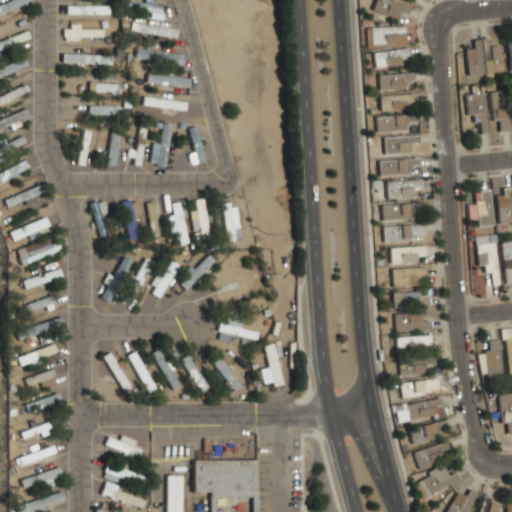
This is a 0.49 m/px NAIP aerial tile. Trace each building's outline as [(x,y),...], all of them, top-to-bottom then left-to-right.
[(0,14),(24,4),(22,0),(11,0),(0,5),(0,14)] [(158,12),(159,4),(126,0),(125,8),(158,12)] [(408,4),(395,0),(374,0),(371,10),(395,18),(398,10),(406,13),(408,4)] [(106,4),(64,4),(64,13),(106,13),(106,4)] [(175,29),(131,21),(128,32),(173,40),(175,29)] [(61,23),(61,38),(100,38),(100,27),(96,27),(96,23),(61,23)] [(404,26),(365,27),(366,48),(405,47),(404,26)] [(0,40),(0,44),(1,48),(19,41),(16,34),(0,40)] [(465,74),(498,71),(496,44),(486,45),(485,37),(471,38),(472,48),(462,49),(465,74)] [(133,57),(180,63),(181,53),(134,47),(133,57)] [(372,53),(374,68),(400,64),(399,59),(408,58),(406,48),(372,53)] [(59,61),(108,62),(108,53),(59,52),(59,61)] [(0,78),(24,65),(20,58),(0,68),(0,78)] [(186,78),(145,70),(143,79),(184,87),(186,78)] [(377,74),(377,89),(404,88),(404,80),(412,80),(411,73),(377,74)] [(86,89),(118,93),(119,83),(87,80),(86,89)] [(503,89),(488,90),(492,131),(507,129),(503,89)] [(463,92),(464,113),(474,113),(475,132),(484,132),(482,91),(463,92)] [(412,94),(378,95),(379,109),(413,108),(412,94)] [(182,109),(183,100),(141,95),(140,104),(182,109)] [(117,114),(117,101),(86,101),(86,114),(117,114)] [(0,128),(28,115),(24,107),(0,118),(0,128)] [(404,115),(375,116),(375,131),(405,130),(404,115)] [(169,124),(160,123),(157,143),(150,142),(147,162),(163,164),(169,124)] [(137,164),(146,127),(139,125),(129,162),(137,164)] [(186,128),(192,152),(187,153),(189,164),(203,160),(194,126),(186,128)] [(90,130),(83,127),(72,162),(80,164),(90,130)] [(118,132),(109,130),(103,162),(112,164),(118,132)] [(416,143),(415,135),(382,137),(383,154),(408,153),(408,143),(416,143)] [(408,174),(407,165),(417,164),(417,158),(377,160),(378,175),(408,174)] [(0,170),(0,176),(1,179),(26,168),(23,160),(0,170)] [(419,180),(385,181),(385,199),(411,198),(411,189),(419,188),(419,180)] [(474,225),(489,224),(487,188),(472,189),(474,225)] [(493,189),(495,222),(511,221),(510,188),(493,189)] [(117,200),(127,239),(137,236),(132,216),(138,214),(134,196),(117,200)] [(191,198),(196,236),(207,234),(201,197),(191,198)] [(112,228),(96,198),(85,204),(100,234),(112,228)] [(141,202),(152,236),(160,233),(150,199),(141,202)] [(380,204),(380,219),(410,218),(410,203),(380,204)] [(221,205),(224,241),(233,240),(233,231),(237,231),(235,204),(221,205)] [(183,237),(180,210),(171,211),(175,238),(183,237)] [(47,230),(43,218),(7,230),(11,242),(47,230)] [(382,225),(382,241),(410,240),(410,235),(422,235),(422,224),(382,225)] [(472,235),(476,270),(487,268),(488,282),(497,281),(491,232),(472,235)] [(24,253),(17,256),(20,265),(59,249),(56,241),(46,245),(43,239),(22,247),(24,253)] [(511,240),(498,241),(501,281),(511,280),(511,240)] [(388,247),(388,262),(414,261),(414,256),(424,256),(423,246),(388,247)] [(214,261),(206,252),(174,278),(182,287),(214,261)] [(152,260),(143,255),(123,289),(132,294),(152,260)] [(147,291),(158,298),(177,264),(170,260),(159,278),(156,276),(147,291)] [(23,288),(60,276),(57,268),(20,280),(23,288)] [(424,268),(390,268),(391,286),(424,286),(424,268)] [(249,290),(244,276),(220,284),(222,291),(212,294),(214,301),(249,290)] [(426,305),(426,296),(418,296),(417,291),(392,292),(392,306),(426,305)] [(427,321),(419,321),(419,312),(393,313),(393,330),(427,329),(427,321)] [(15,331),(18,340),(62,326),(59,316),(15,331)] [(219,319),(216,328),(254,339),(257,329),(219,319)] [(429,335),(394,337),(395,351),(430,349),(429,335)] [(505,373),(511,372),(511,337),(502,338),(505,373)] [(496,338),(481,340),(484,375),(499,373),(496,338)] [(260,382),(269,381),(269,386),(279,385),(273,342),(262,343),(265,365),(257,366),(260,382)] [(19,365),(55,351),(52,343),(16,357),(19,365)] [(148,352),(170,388),(178,383),(157,347),(148,352)] [(123,354),(146,390),(154,384),(131,349),(123,354)] [(99,355),(122,390),(130,385),(107,350),(99,355)] [(177,358),(197,391),(207,385),(187,351),(177,358)] [(40,364),(57,359),(55,352),(38,357),(40,364)] [(228,391),(239,385),(222,354),(212,360),(228,391)] [(422,374),(421,364),(432,363),(431,356),(397,358),(398,375),(422,374)] [(25,385),(37,381),(40,388),(55,383),(50,369),(23,378),(25,385)] [(437,391),(435,378),(398,383),(400,396),(437,391)] [(23,404),(27,415),(60,403),(56,392),(23,404)] [(511,392),(497,392),(499,433),(511,432),(511,392)] [(434,406),(440,404),(438,397),(393,407),(396,422),(435,414),(434,406)] [(407,428),(410,442),(439,435),(436,422),(407,428)] [(135,457),(139,447),(105,434),(101,444),(135,457)] [(447,458),(444,443),(412,450),(416,465),(447,458)] [(22,464),(54,456),(52,446),(20,454),(22,464)] [(208,511),(255,511),(255,460),(192,460),(192,491),(208,492),(208,511)] [(141,486),(144,475),(103,463),(100,473),(141,486)] [(453,472),(445,476),(441,467),(411,482),(420,499),(457,479),(453,472)] [(61,480),(59,469),(21,477),(23,488),(61,480)] [(178,511),(179,475),(164,475),(163,511),(178,511)] [(98,492),(138,508),(142,496),(102,481),(98,492)] [(464,511),(472,491),(467,489),(464,495),(453,491),(445,511),(464,511)] [(15,511),(62,502),(60,493),(13,503),(15,511)] [(495,511),(497,503),(481,501),(479,511),(495,511)]
